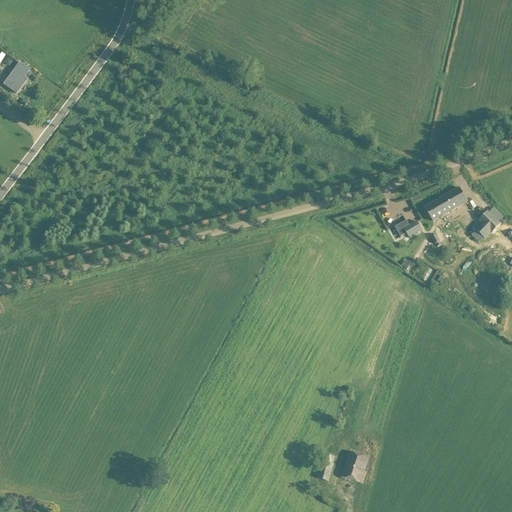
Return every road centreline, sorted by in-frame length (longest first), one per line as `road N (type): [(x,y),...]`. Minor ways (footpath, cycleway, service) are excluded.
road 1 (unclassified): [(0,289),(424,175),(511,140)]
road 2 (unclassified): [(0,201),(117,42),(135,0)]
